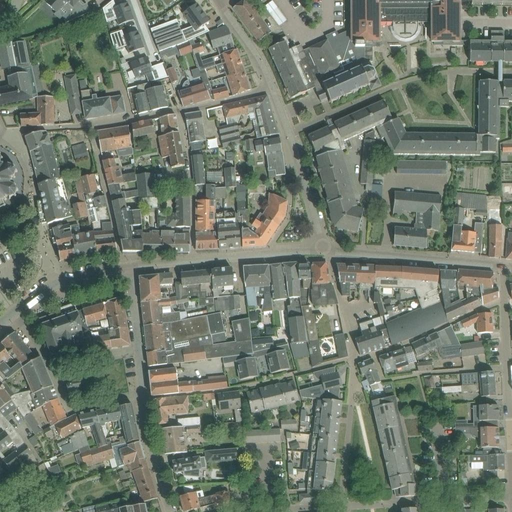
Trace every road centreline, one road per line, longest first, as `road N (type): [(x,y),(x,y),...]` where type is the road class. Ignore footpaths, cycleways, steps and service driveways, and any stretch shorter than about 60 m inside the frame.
road 1 (residential): [(323,251),(274,88)]
road 2 (residential): [(192,260),(179,111)]
road 3 (residential): [(122,267),(93,124)]
road 4 (residential): [(385,256),(389,180),(445,182)]
road 5 (residential): [(192,260),(323,251)]
road 6 (residential): [(48,365),(69,407),(142,396)]
road 7 (residential): [(385,256),(505,266)]
